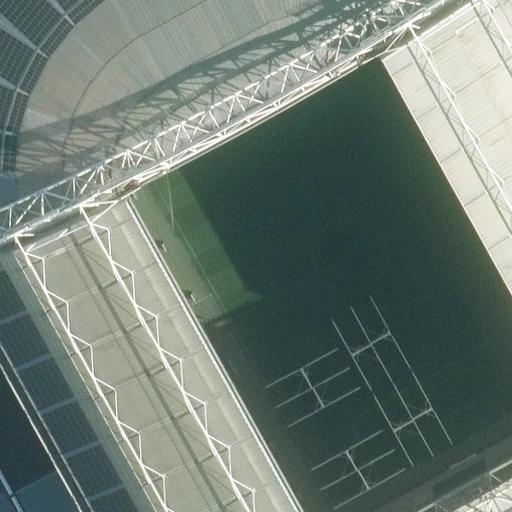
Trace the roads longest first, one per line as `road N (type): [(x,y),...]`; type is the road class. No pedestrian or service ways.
road 1 (secondary): [(0,453),(511,181)]
road 2 (secondary): [(511,137),(0,405)]
road 3 (unknown): [(95,269),(52,117),(64,45),(99,0)]
road 4 (unknown): [(240,191),(165,319)]
